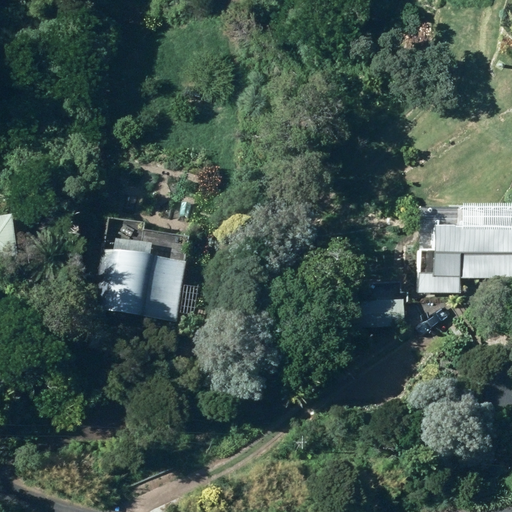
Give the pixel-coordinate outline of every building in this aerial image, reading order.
[(20,169),(20,188),(41,188),(40,168),(20,169)] [(11,213),(0,214),(0,258),(19,255),(11,213)] [(462,277),(511,277),(511,227),(434,226),(433,292),(462,293),(462,277)] [(178,322),(187,260),(150,254),(152,244),(115,239),(114,251),(105,250),(96,310),(178,322)] [(360,327),(405,325),(405,300),(360,302),(360,327)] [(116,341),(104,326),(92,336),(104,351),(116,341)] [(465,360),(442,361),(442,384),(465,384),(465,360)]
